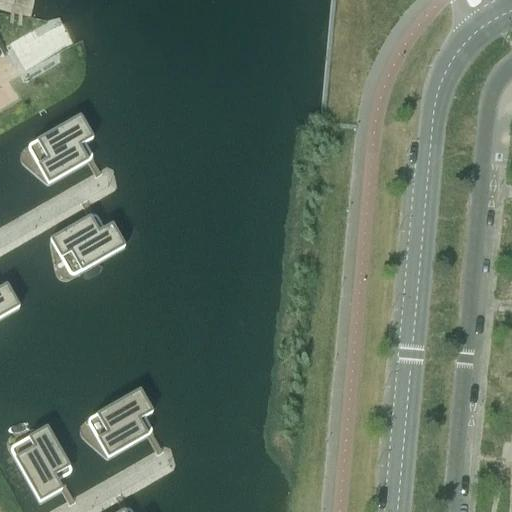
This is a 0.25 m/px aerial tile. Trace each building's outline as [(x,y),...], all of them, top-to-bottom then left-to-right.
[(59,133),(37,145),(48,164),(38,169),(48,186),(86,164),(77,150),(91,141),(79,120),(58,132),(59,133)] [(89,222),(51,244),(60,260),(70,255),(81,273),(102,261),(103,262),(124,250),(111,229),(103,233),(97,237),(89,222)] [(0,320),(17,310),(6,289),(0,292),(0,320)] [(118,407),(97,419),(107,438),(98,443),(108,460),(145,438),(137,423),(151,415),(139,394),(118,406),(118,407)] [(34,451),(16,462),(28,483),(27,484),(39,505),(61,493),(56,485),(53,478),(67,470),(45,432),(29,442),(34,451)]
